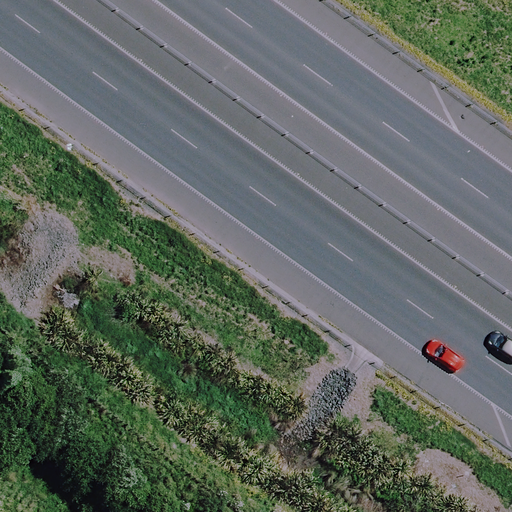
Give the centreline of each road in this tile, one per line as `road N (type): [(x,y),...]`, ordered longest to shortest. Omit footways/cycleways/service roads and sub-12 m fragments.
road 1 (motorway): [(511,379),(0,13)]
road 2 (motorway): [(209,0),(511,216)]
